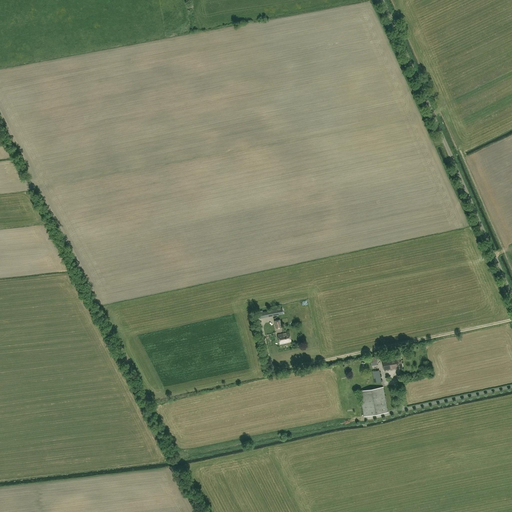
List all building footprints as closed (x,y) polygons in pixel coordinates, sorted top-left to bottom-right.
[(272,316),(271,310),(258,313),(259,319),(272,316)] [(279,344),(291,342),(289,332),(277,335),(279,344)] [(400,356),(382,360),(384,371),(402,367),(400,356)] [(379,370),(373,372),(375,383),(381,382),(379,370)] [(364,416),(387,412),(383,387),(359,391),(364,416)]
